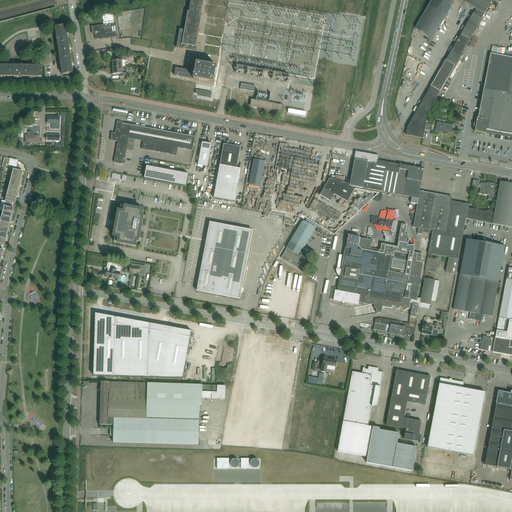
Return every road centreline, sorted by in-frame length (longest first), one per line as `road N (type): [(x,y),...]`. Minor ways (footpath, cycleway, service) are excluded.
road 1 (unclassified): [(511,371),(70,289)]
road 2 (unknown): [(511,497),(116,494)]
road 3 (unknown): [(450,342),(493,321),(509,248),(497,230),(466,233),(452,320)]
road 4 (tertiary): [(347,144),(91,103)]
road 5 (residential): [(0,150),(34,166),(3,292),(0,382)]
road 6 (tertiary): [(70,289),(65,511)]
road 7 (tertiary): [(91,103),(70,289)]
road 8 (unknown): [(177,309),(210,217),(255,230),(254,268)]
road 9 (unclassified): [(347,144),(350,123),(371,105),(393,0)]
road 10 (unknown): [(324,337),(342,234),(378,201)]
